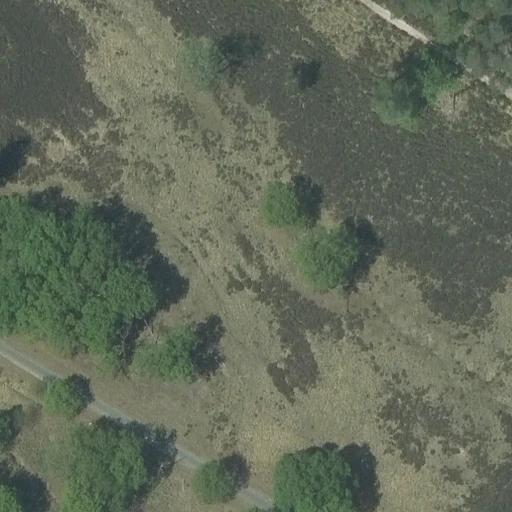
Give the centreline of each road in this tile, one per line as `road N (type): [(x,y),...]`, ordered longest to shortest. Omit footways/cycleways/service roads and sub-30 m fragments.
road 1 (track): [(272,511),(0,349)]
road 2 (track): [(511,102),(363,0)]
